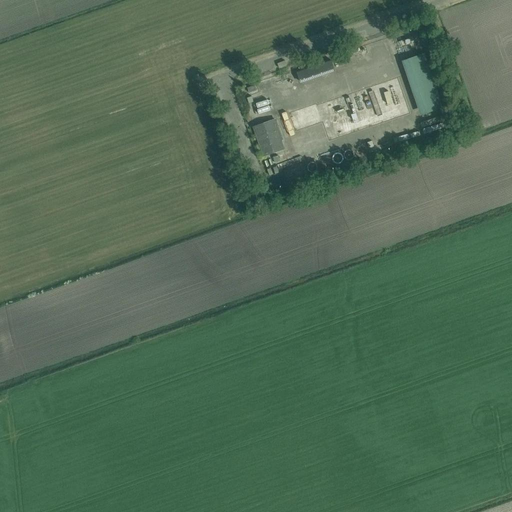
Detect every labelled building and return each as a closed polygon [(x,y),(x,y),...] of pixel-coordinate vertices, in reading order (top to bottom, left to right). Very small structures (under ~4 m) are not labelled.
[(368,53),(365,44),(355,48),(359,57),(368,53)] [(443,107),(424,53),(402,61),(420,115),(443,107)] [(287,66),(284,61),(277,64),(279,69),(287,66)] [(334,70),(331,61),(297,73),(300,82),(334,70)] [(394,110),(340,126),(342,133),(396,117),(394,110)] [(291,131),(298,129),(295,113),(287,115),(291,131)] [(324,121),(326,127),(334,124),(331,118),(324,121)] [(281,136),(275,120),(254,128),(263,156),(284,149),(279,137),(281,136)] [(273,176),(276,185),(288,182),(286,172),(273,176)]
